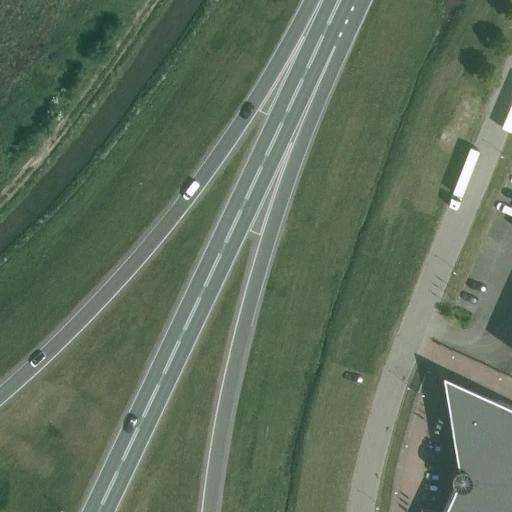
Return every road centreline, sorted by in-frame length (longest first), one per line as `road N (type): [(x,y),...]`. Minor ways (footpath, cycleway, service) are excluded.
road 1 (trunk): [(330,0),(98,307),(0,402)]
road 2 (trunk): [(97,511),(320,41)]
road 3 (trunk): [(210,511),(225,413),(320,41)]
road 4 (unclassified): [(360,511),(395,374),(511,87)]
